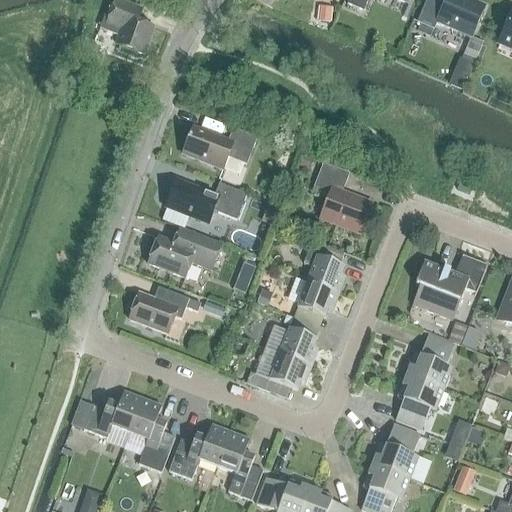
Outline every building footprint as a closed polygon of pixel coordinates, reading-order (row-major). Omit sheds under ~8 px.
[(395,0),(407,5),(408,0),(348,0),(346,5),(362,12),(367,0),(395,0)] [(470,40),(484,8),(466,0),(444,0),(443,3),(436,0),(425,0),(415,24),(432,31),(435,25),(470,40)] [(143,54),(151,29),(135,23),(139,11),(112,2),(109,12),(104,11),(98,29),(118,37),(116,44),(143,54)] [(318,6),(316,22),(329,24),(331,7),(318,6)] [(511,11),(510,11),(496,45),(511,51),(511,11)] [(245,167),(255,140),(231,130),(226,143),(191,130),(181,156),(221,171),(226,159),(245,167)] [(307,171),(312,157),(302,153),(296,166),(307,171)] [(327,199),(319,222),(359,236),(370,206),(340,195),(347,176),(320,166),(310,193),(327,199)] [(274,176),(270,187),(284,193),(288,182),(274,176)] [(235,222),(245,196),(218,185),(213,198),(175,183),(165,209),(206,225),(211,213),(235,222)] [(272,191),(267,203),(278,208),(283,195),(272,191)] [(273,229),(281,210),(267,205),(260,224),(273,229)] [(173,246),(157,240),(146,266),(183,280),(188,268),(192,266),(209,272),(219,248),(179,232),(173,246)] [(343,268),(339,267),(343,256),(310,243),(302,265),(311,269),(305,284),(337,296),(344,279),(339,277),(343,268)] [(485,267),(461,258),(454,277),(422,264),(414,287),(418,288),(411,307),(451,323),(463,291),(475,295),(485,267)] [(254,269),(242,265),(238,276),(249,281),(254,269)] [(511,278),(495,322),(511,327),(511,278)] [(296,310),(322,320),(323,320),(326,311),(331,313),(337,296),(305,284),(296,310)] [(261,291),(256,304),(265,308),(270,295),(261,291)] [(180,321),(184,309),(196,314),(199,305),(165,293),(161,304),(138,295),(128,322),(166,336),(172,319),(180,321)] [(204,303),(201,312),(220,319),(224,310),(204,303)] [(282,325),(289,328),(292,320),(285,317),(282,325)] [(278,356),(310,369),(316,351),(312,350),(315,341),(288,331),(278,356)] [(413,356),(404,378),(442,392),(450,371),(445,369),(453,348),(426,338),(418,358),(413,356)] [(303,386),(310,369),(278,356),(268,382),(295,393),(299,384),(303,386)] [(264,393),(268,382),(249,375),(245,386),(264,393)] [(434,414),(442,392),(404,378),(396,400),(402,402),(394,423),(420,433),(428,412),(434,414)] [(128,436),(141,401),(122,394),(116,408),(106,404),(103,412),(91,408),(82,432),(105,441),(110,429),(128,436)] [(160,409),(141,401),(128,436),(146,443),(137,467),(160,475),(174,439),(162,435),(165,426),(155,423),(160,409)] [(198,462),(216,469),(229,435),(210,427),(204,441),(194,438),(191,446),(179,441),(167,473),(191,481),(198,462)] [(379,446),(370,467),(408,482),(416,460),(410,458),(418,437),(392,427),(384,448),(379,446)] [(226,494),(250,503),(261,473),(249,468),(252,460),(242,456),(248,442),(229,435),(216,469),(233,476),(226,494)] [(450,439),(448,446),(461,451),(463,444),(450,439)] [(448,446),(443,459),(456,464),(461,451),(448,446)] [(370,467),(362,489),(367,491),(359,511),(389,511),(394,501),(400,503),(408,482),(370,467)] [(301,511),(310,491),(288,483),(285,488),(265,481),(255,507),(268,511),(301,511)] [(464,498),(469,486),(456,481),(451,493),(464,498)] [(92,490),(83,511),(99,511),(106,495),(92,490)] [(331,499),(310,491),(301,511),(347,511),(329,505),(331,499)] [(511,511),(511,497),(508,507),(498,503),(494,511),(511,511)]
